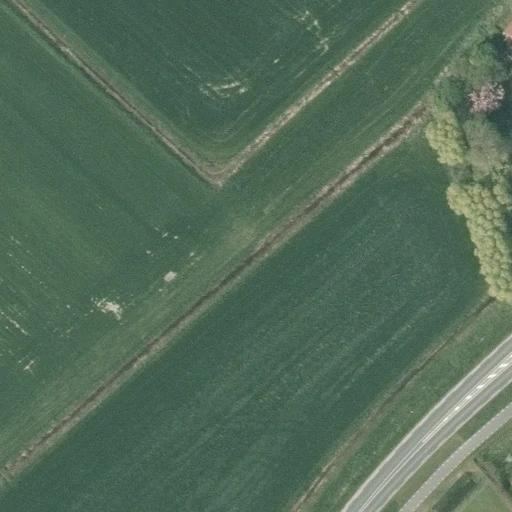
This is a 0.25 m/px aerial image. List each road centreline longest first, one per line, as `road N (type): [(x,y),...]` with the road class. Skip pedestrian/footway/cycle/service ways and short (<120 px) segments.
road 1 (primary): [(511,344),(445,406),(416,448)]
road 2 (primary): [(416,448),(511,371)]
